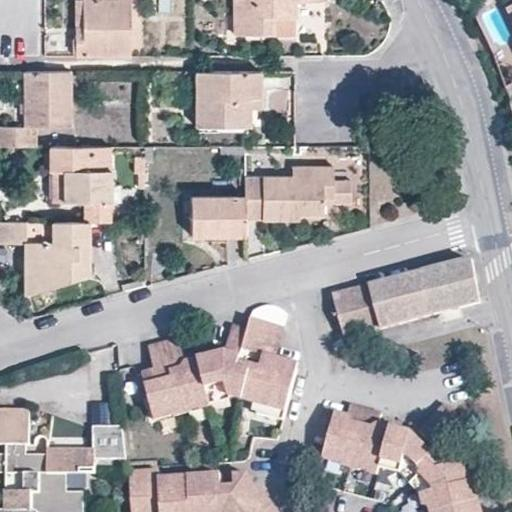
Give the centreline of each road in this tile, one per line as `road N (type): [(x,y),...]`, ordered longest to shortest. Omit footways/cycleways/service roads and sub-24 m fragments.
road 1 (residential): [(0,356),(297,272)]
road 2 (residential): [(297,272),(491,221)]
road 3 (tertiary): [(491,221),(447,60)]
road 4 (residential): [(317,382),(411,398),(453,379)]
road 5 (residential): [(317,382),(291,479),(304,511)]
road 6 (residential): [(447,60),(358,77),(328,109)]
